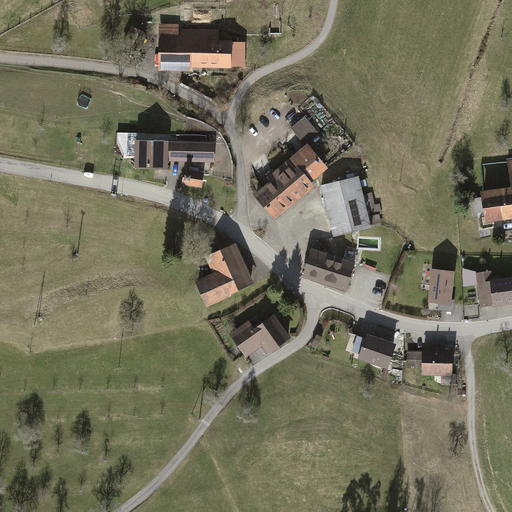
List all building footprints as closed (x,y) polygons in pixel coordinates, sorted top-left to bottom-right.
[(177,26),(162,26),(162,64),(242,66),(242,43),(218,42),(218,31),(177,30),(177,26)] [(138,51),(146,35),(133,28),(125,44),(138,51)] [(303,119),(290,129),(304,146),(317,136),(303,119)] [(213,144),(133,141),(132,170),(166,172),(167,163),(212,165),(213,144)] [(306,149),(250,196),(273,223),(312,190),(307,184),(324,170),(306,149)] [(511,161),(506,163),(510,189),(478,193),(482,225),(511,221),(511,161)] [(204,174),(184,171),(182,186),(201,189),(204,174)] [(356,180),(319,188),(330,237),(366,229),(356,180)] [(235,244),(203,259),(211,276),(193,285),(204,310),(254,287),(235,244)] [(354,266),(311,251),(302,278),(344,293),(354,266)] [(456,271),(433,269),(429,303),(452,305),(456,271)] [(491,271),(476,273),(480,309),(511,305),(511,277),(492,279),(491,271)] [(247,320),(227,334),(243,357),(244,359),(258,349),(265,359),(289,342),(271,317),(253,329),(247,320)] [(394,345),(368,336),(367,339),(358,336),(353,351),(362,354),(361,357),(387,366),(394,345)] [(451,351),(424,351),(424,356),(424,367),(424,373),(451,374),(451,351)] [(424,367),(424,356),(408,356),(408,361),(408,367),(424,367)]
